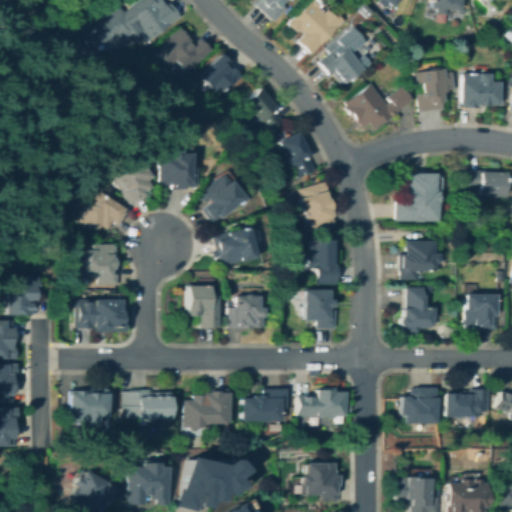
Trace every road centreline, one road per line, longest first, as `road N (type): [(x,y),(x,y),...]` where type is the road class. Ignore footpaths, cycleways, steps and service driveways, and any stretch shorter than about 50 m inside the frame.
road 1 (residential): [(204,0),(309,104),(357,207),(365,511)]
road 2 (residential): [(511,358),(36,359)]
road 3 (residential): [(344,166),(400,146),(511,142)]
road 4 (residential): [(145,358),(148,266),(161,240)]
